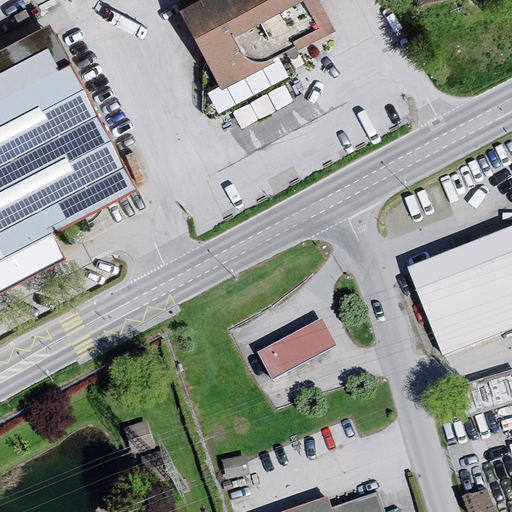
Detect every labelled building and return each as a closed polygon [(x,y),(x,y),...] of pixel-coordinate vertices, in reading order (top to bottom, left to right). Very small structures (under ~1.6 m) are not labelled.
[(314,0),(197,0),(174,13),(233,109),(276,89),(262,68),(333,34),(314,0)] [(132,187),(45,27),(0,50),(0,286),(60,258),(45,230),(132,187)] [(511,330),(511,229),(410,271),(443,357),(511,330)] [(337,347),(323,320),(259,353),(274,381),(337,347)] [(147,422),(125,428),(133,456),(155,450),(147,422)] [(174,486),(166,452),(137,459),(145,493),(174,486)] [(474,511),(497,511),(489,485),(468,492),(474,511)] [(332,511),(329,502),(302,511),(381,511),(377,499),(339,511),(332,511)]
